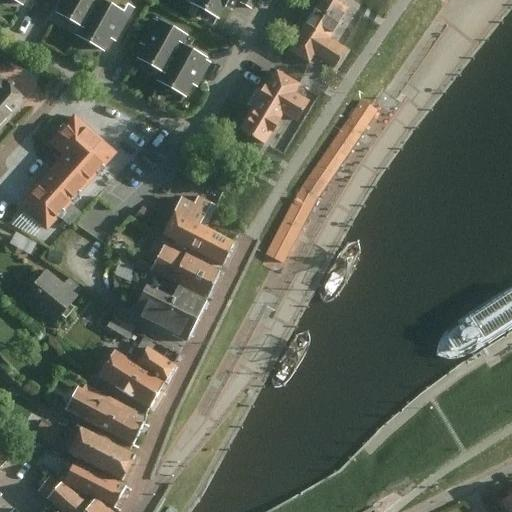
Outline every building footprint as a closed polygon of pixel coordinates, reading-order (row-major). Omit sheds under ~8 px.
[(95,0),(57,0),(51,12),(80,28),(95,0)] [(105,51),(125,14),(98,0),(95,0),(80,28),(76,35),(105,51)] [(223,23),(235,0),(197,0),(194,7),(223,23)] [(249,11),(253,3),(247,0),(241,0),(239,5),(249,11)] [(334,0),(323,0),(307,26),(331,42),(351,10),(334,0)] [(182,48),(187,38),(158,22),(138,60),(167,76),(182,48)] [(348,53),(331,42),(307,26),(290,52),(309,65),(315,56),(336,70),(348,53)] [(186,96),(205,59),(182,48),(167,76),(163,83),(186,96)] [(241,130),(264,144),(283,113),(297,121),(308,103),(295,94),(299,87),(276,72),(241,130)] [(0,113),(10,123),(27,101),(0,76),(0,113)] [(283,265),(313,201),(326,186),(333,175),(375,114),(368,109),(361,104),(303,187),(300,191),(265,255),(277,261),(283,265)] [(0,130),(10,123),(0,113),(0,130)] [(85,128),(85,129),(72,117),(47,145),(60,156),(18,203),(47,229),(114,154),(85,128)] [(191,206),(180,200),(172,216),(171,218),(163,236),(224,265),(234,244),(199,228),(205,216),(206,214),(210,205),(195,198),(191,206)] [(37,246),(14,234),(8,245),(31,257),(37,246)] [(221,270),(165,242),(151,269),(179,283),(208,297),(221,270)] [(152,258),(139,252),(132,266),(145,272),(152,258)] [(46,272),(21,303),(52,327),(77,297),(46,272)] [(143,283),(130,310),(189,339),(201,313),(200,313),(208,297),(179,283),(172,297),(143,283)] [(114,317),(107,330),(130,343),(137,330),(114,317)] [(176,363),(149,347),(136,369),(163,385),(176,363)] [(111,355),(98,378),(150,408),(163,385),(136,369),(111,355)] [(80,384),(64,414),(129,448),(145,418),(80,384)] [(134,453),(78,426),(66,452),(122,479),(134,453)] [(77,460),(65,483),(94,499),(114,509),(126,486),(77,460)] [(60,481),(46,498),(60,511),(117,511),(114,509),(94,499),(90,502),(60,481)] [(511,511),(511,497),(499,507),(502,511),(511,511)]
